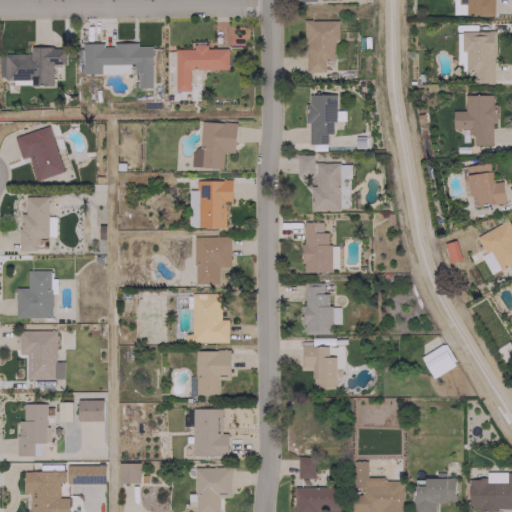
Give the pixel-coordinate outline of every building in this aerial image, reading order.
[(493,15),(493,0),(457,0),(457,4),(465,4),(465,15),(493,15)] [(337,20),(303,20),(304,72),(324,71),(324,61),(334,61),(333,40),(337,40),(337,20)] [(493,30),(460,31),(460,51),(465,50),(465,70),(473,69),(473,81),(494,80),(493,30)] [(152,87),(152,46),(138,46),(138,42),(113,43),(113,44),(82,44),(82,74),(131,73),(131,72),(138,72),(138,87),(152,87)] [(227,48),(205,48),(205,44),(192,44),(192,48),(174,49),(175,90),(189,90),(189,69),(227,69),(227,48)] [(52,84),(52,64),(64,64),(64,46),(29,46),(29,54),(0,54),(0,79),(31,80),(31,75),(37,75),(37,84),(52,84)] [(308,144),(327,144),(326,131),(343,130),(343,110),(335,110),(335,94),(306,95),(307,102),(303,103),(304,123),(308,123),(308,144)] [(452,129),(470,128),(470,145),(491,145),(491,123),(495,123),(495,103),(491,103),(491,94),(464,95),(464,110),(451,110),(452,129)] [(222,168),(222,152),(233,152),(235,122),(200,121),(199,148),(191,148),(190,167),(222,168)] [(20,158),(27,156),(35,180),(63,171),(48,125),(13,136),(20,158)] [(339,210),(339,178),(350,178),(350,162),(313,163),(313,154),(295,154),(296,176),(310,176),(310,210),(339,210)] [(492,182),(501,180),(506,202),(472,208),(464,167),(489,163),(492,182)] [(231,180),(195,179),(195,190),(188,190),(187,226),(224,227),(225,201),(230,201),(231,180)] [(18,250),(35,250),(35,237),(55,236),(55,217),(47,217),(47,196),(24,196),(24,213),(18,213),(18,250)] [(96,229),(103,229),(103,220),(89,219),(88,236),(96,236),(96,229)] [(473,236),(492,273),(508,265),(511,273),(511,231),(506,220),(473,236)] [(302,271),(337,270),(337,245),(327,245),(327,232),(321,232),(321,222),(302,222),(302,271)] [(229,266),(229,236),(193,236),(194,284),(218,283),(217,266),(229,266)] [(444,243),(449,261),(459,258),(454,240),(444,243)] [(16,317),(51,317),(51,293),(56,293),(55,277),(50,278),(50,269),(26,270),(26,288),(15,288),(16,317)] [(304,283),(304,305),(302,305),(302,333),(331,333),(331,323),(339,323),(339,306),(327,306),(327,293),(322,293),(322,283),(304,283)] [(190,293),(191,333),(184,334),(184,341),(227,341),(227,318),(219,319),(219,293),(190,293)] [(54,361),(55,330),(18,329),(18,352),(26,353),(25,378),(62,379),(63,361),(54,361)] [(420,354),(430,377),(453,367),(443,344),(420,354)] [(335,356),(328,356),(328,345),(302,345),(302,367),(311,366),(311,387),(335,386),(335,356)] [(229,379),(229,350),(194,350),(194,395),(218,395),(218,379),(229,379)] [(102,421),(102,400),(76,399),(76,420),(102,421)] [(44,443),(45,403),(22,403),(22,420),(16,420),(16,455),(36,455),(36,442),(44,443)] [(191,408),(192,456),(227,455),(226,432),(220,432),(220,407),(191,408)] [(313,478),(313,457),(296,456),(296,478),(313,478)] [(139,462),(117,462),(117,482),(139,482),(139,462)] [(352,511),(387,511),(401,511),(401,480),(382,480),(382,476),(366,477),(365,463),(351,463),(352,511)] [(23,470),(23,492),(29,492),(28,511),(67,511),(68,497),(58,497),(58,482),(104,483),(104,465),(65,465),(65,471),(23,470)] [(230,497),(230,467),(195,466),(193,511),(218,511),(219,497),(230,497)] [(468,478),(467,509),(511,509),(511,471),(485,471),(485,478),(468,478)] [(454,478),(444,478),(444,473),(435,473),(435,478),(413,478),(412,511),(433,511),(434,501),(454,502),(454,478)] [(317,511),(317,510),(341,510),(341,487),(294,487),(293,511),(317,511)]
